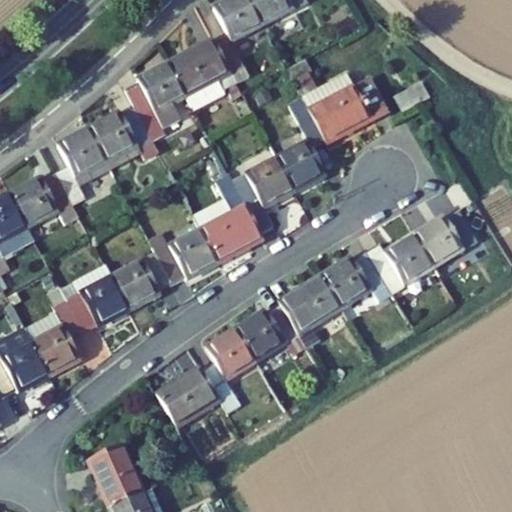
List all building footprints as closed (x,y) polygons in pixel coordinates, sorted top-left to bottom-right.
[(265,0),(251,8),(269,41),(313,18),(303,0),(265,0)] [(269,41),(251,8),(220,25),(233,50),(221,56),(238,88),(251,82),(238,57),(269,41)] [(206,61),(175,78),(192,111),(224,95),(230,105),(244,98),(238,88),(221,56),(207,64),(206,61)] [(147,99),(133,107),(142,123),(158,153),(171,146),(161,127),(192,111),(175,78),(144,94),(147,99)] [(330,155),(332,159),(394,126),(376,92),(359,101),(352,87),(306,111),(308,114),(314,124),(330,155)] [(284,173),(301,206),(331,190),(316,163),(330,155),(314,124),(308,114),(295,122),(313,157),(284,173)] [(153,173),(165,167),(158,153),(142,123),(128,130),(127,128),(97,143),(114,176),(145,159),(153,173)] [(83,192),(114,176),(97,143),(66,160),(77,182),(64,188),(80,219),(94,212),(83,192)] [(238,197),(268,255),(282,248),(270,224),(301,206),(284,173),(238,197)] [(74,238),(87,232),(80,219),(64,188),(50,195),(48,193),(19,209),(36,242),(68,227),(74,238)] [(268,255),(238,197),(235,191),(223,197),(232,214),(239,227),(207,244),(225,278),(268,255)] [(0,278),(11,273),(4,259),(36,242),(19,209),(0,218),(0,278)] [(199,231),(207,244),(239,227),(232,214),(199,231)] [(450,231),(419,249),(439,282),(481,256),(464,227),(452,234),(450,231)] [(225,278),(207,244),(177,260),(170,247),(157,255),(163,267),(180,298),(192,291),(193,295),(225,278)] [(384,259),(372,267),(397,308),(439,282),(419,249),(389,268),(384,259)] [(119,291),(137,325),(167,309),(165,306),(180,298),(163,267),(119,291)] [(385,316),(397,308),(372,267),(359,276),(357,272),(328,289),(348,323),(379,304),(385,316)] [(68,302),(91,346),(105,338),(107,341),(137,325),(119,291),(112,279),(68,302)] [(305,350),(348,323),(328,289),(298,309),(300,312),(287,320),(305,350)] [(39,356),(57,389),(88,373),(78,353),(91,346),(68,302),(55,309),(64,327),(70,340),(39,356)] [(261,377),(305,350),(287,320),(274,328),(272,325),(242,344),(261,377)] [(64,327),(32,343),(39,356),(70,340),(64,327)] [(9,371),(39,356),(32,343),(3,359),(9,371)] [(232,395),(261,377),(242,344),(212,363),(222,378),(209,386),(226,415),(233,427),(246,419),(232,395)] [(57,389),(39,356),(9,371),(3,359),(0,355),(0,354),(0,387),(11,409),(24,403),(27,405),(57,389)] [(184,441),(226,415),(209,386),(207,383),(164,410),(184,441)] [(0,443),(9,438),(0,420),(0,415),(11,409),(0,387),(0,443)] [(95,475),(112,511),(136,511),(152,505),(130,459),(95,475)] [(164,511),(159,501),(152,505),(154,511),(164,511)]
